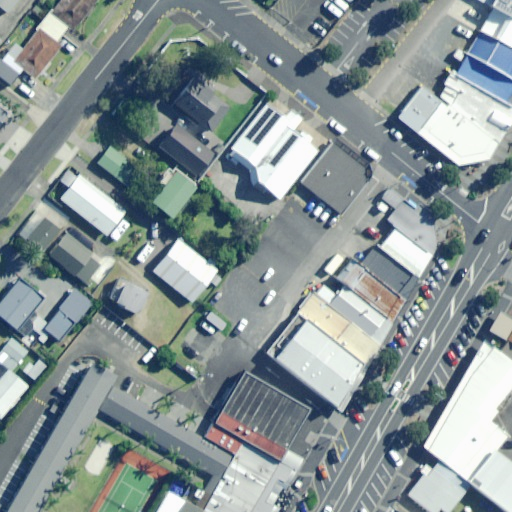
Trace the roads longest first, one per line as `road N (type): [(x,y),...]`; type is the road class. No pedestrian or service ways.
road 1 (residential): [(494,230),(203,0)]
road 2 (secondary): [(494,230),(334,511)]
road 3 (residential): [(0,197),(157,0)]
